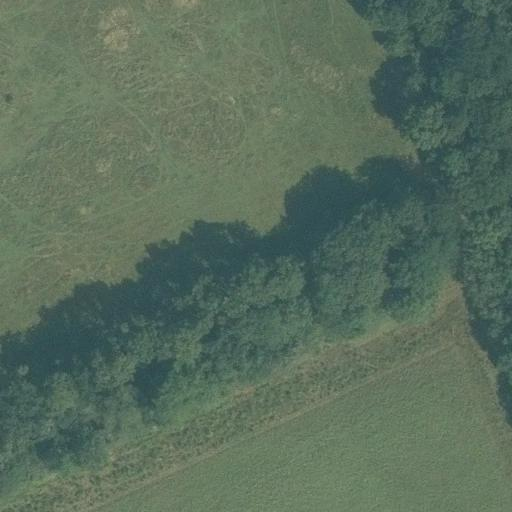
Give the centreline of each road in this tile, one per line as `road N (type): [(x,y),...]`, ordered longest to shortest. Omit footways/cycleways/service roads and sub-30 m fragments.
road 1 (track): [(0,407),(504,182)]
road 2 (track): [(430,0),(504,182)]
